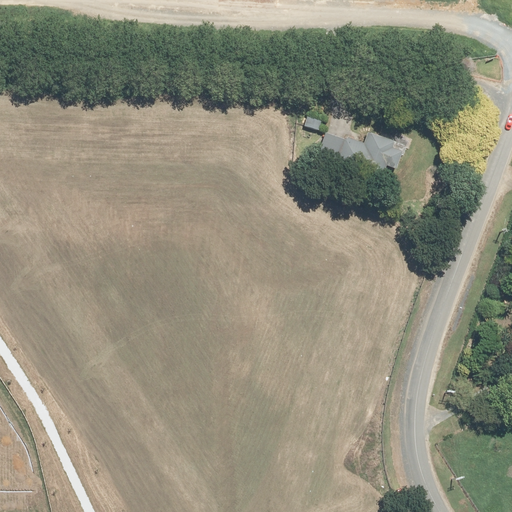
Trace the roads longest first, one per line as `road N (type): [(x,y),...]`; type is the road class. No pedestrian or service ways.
road 1 (track): [(0,64),(511,78)]
road 2 (unclassified): [(435,511),(414,455),(416,394),(511,125)]
road 3 (unknown): [(511,11),(266,0)]
